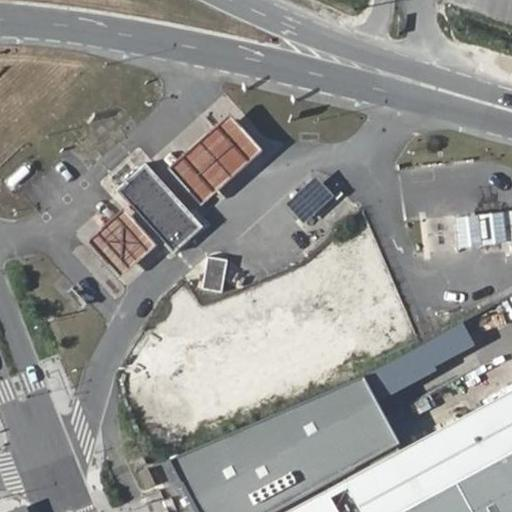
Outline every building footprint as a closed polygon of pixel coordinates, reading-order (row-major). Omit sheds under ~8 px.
[(208,151),(167,189),(202,231),(243,190),(275,159),(241,121),(208,151)] [(113,186),(126,203),(136,215),(158,241),(172,258),(202,231),(167,189),(143,161),(113,186)] [(511,213),(507,214),(459,219),(462,251),(511,246),(511,213)] [(158,241),(136,215),(112,236),(81,263),(117,306),(142,284),(172,258),(158,241)] [(227,259),(207,258),(205,289),(225,290),(227,259)] [(177,358),(184,377),(140,392),(154,433),(352,364),(335,315),(222,355),(218,344),(177,358)] [(284,511),(397,445),(364,376),(171,459),(190,497),(197,511),(284,511)] [(511,511),(511,395),(397,445),(284,511),(511,511)]
